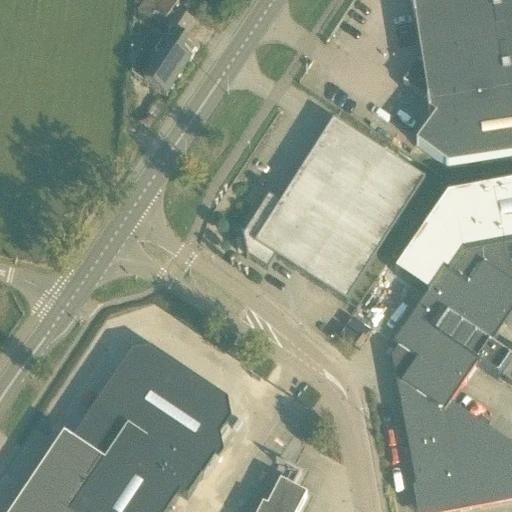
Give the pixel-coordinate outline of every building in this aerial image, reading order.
[(167,41),(159,37),(168,42),(164,48),(190,65),(199,51),(185,42),(195,26),(178,15),(174,12),(178,6),(169,0),(148,0),(138,15),(151,23),(152,21),(171,34),(167,41)] [(511,0),(418,0),(412,8),(421,62),(421,66),(419,64),(418,65),(422,68),(408,87),(404,84),(403,86),(427,103),(429,116),(435,121),(416,148),(448,171),(511,161),(511,0)] [(276,260),(347,306),(425,183),(334,125),(281,207),(269,200),(243,240),(248,259),(268,272),(276,260)] [(491,350),(511,319),(511,258),(510,248),(463,257),(448,279),(444,276),(394,349),(398,352),(391,361),(402,419),(450,410),(478,368),(497,381),(510,363),(491,350)] [(187,504),(195,492),(219,457),(217,445),(231,424),(227,404),(150,353),(131,357),(72,445),(70,444),(35,497),(34,497),(23,511),(171,511),(180,499),(187,504)] [(450,410),(402,419),(419,511),(465,511),(511,503),(511,457),(511,452),(486,434),(487,432),(479,426),(477,428),(450,410)] [(300,511),(307,499),(280,485),(267,511),(263,509),(261,511),(300,511)]
